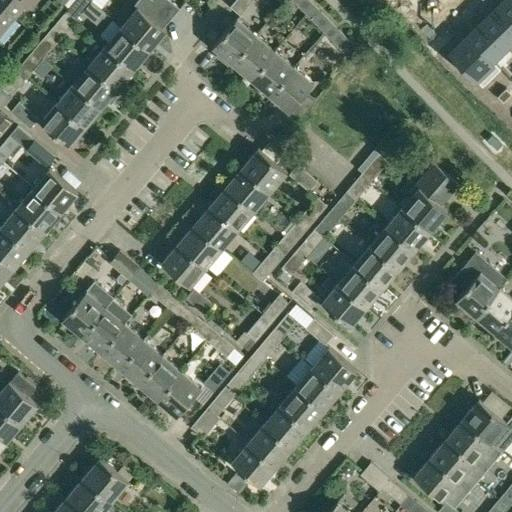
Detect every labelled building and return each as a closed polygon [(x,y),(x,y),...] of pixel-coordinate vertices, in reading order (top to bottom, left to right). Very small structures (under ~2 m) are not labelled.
[(0,0),(0,34),(26,4),(31,8),(38,0),(0,0)] [(91,0),(75,0),(72,3),(82,11),(91,0)] [(137,6),(122,25),(150,49),(166,29),(163,27),(179,8),(169,0),(139,0),(135,5),(137,6)] [(235,0),(230,7),(240,15),(252,0),(235,0)] [(308,0),(297,0),(294,3),(305,14),(314,5),(308,0)] [(511,0),(503,0),(495,8),(511,25),(511,0)] [(511,25),(495,8),(481,22),(506,47),(511,40),(511,25)] [(66,11),(56,22),(66,30),(75,19),(66,11)] [(321,12),(312,21),(322,32),(331,23),(321,12)] [(236,17),(213,46),(220,52),(217,56),(228,65),(231,61),(232,62),(256,34),(236,17)] [(481,22),(468,35),(500,69),(501,68),(492,60),(506,47),(481,22)] [(106,44),(134,68),(150,49),(122,25),(106,44)] [(50,30),(40,41),(50,49),(59,38),(50,30)] [(339,30),(330,39),(340,50),(349,41),(339,30)] [(275,50),(256,34),(232,62),(251,78),(275,50)] [(468,35),(450,52),(483,86),(500,69),(468,35)] [(134,68),(106,44),(90,63),(118,87),(134,68)] [(34,49),(24,60),(34,68),(44,57),(34,49)] [(294,67),(275,50),(251,78),(271,95),(294,67)] [(90,63),(74,82),(101,106),(107,99),(111,103),(120,92),(116,89),(118,87),(90,63)] [(294,67),(271,95),(290,111),(313,83),(294,67)] [(18,68),(8,79),(18,88),(28,76),(18,68)] [(74,82),(57,101),(85,126),(101,106),(74,82)] [(511,93),(506,88),(498,96),(503,102),(511,93)] [(19,101),(11,111),(30,127),(39,118),(19,101)] [(69,145),(85,126),(57,101),(41,121),(69,145)] [(0,111),(0,130),(2,132),(12,121),(11,121),(0,111)] [(35,139),(27,149),(46,166),(54,156),(35,139)] [(259,148),(243,167),(270,191),(287,171),(259,148)] [(378,154),(368,166),(378,173),(388,162),(378,154)] [(419,187),(402,207),(430,230),(446,211),(447,212),(448,211),(441,205),(459,184),(434,163),(416,185),(419,187)] [(298,164),(289,175),(309,191),(318,181),(298,164)] [(243,167),(227,186),(254,210),(270,191),(243,167)] [(50,168),(34,187),(62,211),(78,192),(50,168)] [(362,173),(353,184),(362,192),(372,181),(362,173)] [(227,186),(210,206),(238,229),(254,210),(227,186)] [(45,230),(62,211),(34,187),(18,206),(45,230)] [(346,192),(337,203),(346,211),(356,200),(346,192)] [(311,205),(301,217),(310,225),(320,213),(311,205)] [(18,206),(2,225),(29,249),(45,230),(18,206)] [(210,206),(194,225),(222,248),(238,229),(210,206)] [(402,207),(386,226),(414,250),(430,230),(402,207)] [(330,211),(321,222),(330,230),(340,219),(330,211)] [(295,224),(285,236),(294,244),(304,232),(295,224)] [(2,225),(0,227),(0,257),(13,268),(29,249),(2,225)] [(194,225),(178,244),(206,267),(222,248),(194,225)] [(386,226),(370,245),(398,268),(414,250),(386,226)] [(314,230),(305,241),(314,249),(324,238),(314,230)] [(279,243),(269,254),(279,263),(288,251),(279,243)] [(178,244),(162,263),(189,286),(206,267),(178,244)] [(370,245),(354,263),(382,287),(398,268),(370,245)] [(299,248),(289,260),(298,268),(308,257),(299,248)] [(140,267),(120,250),(110,263),(129,279),(140,267)] [(475,251),(452,278),(464,289),(456,299),(475,315),(499,287),(507,278),(475,251)] [(0,257),(0,283),(13,268),(0,257)] [(262,262),(252,274),(262,282),(272,270),(262,262)] [(354,263),(338,282),(366,306),(382,287),(354,263)] [(147,274),(139,284),(150,293),(158,284),(147,274)] [(86,291),(62,318),(82,335),(113,298),(114,296),(95,280),(86,291)] [(338,282),(322,302),(350,325),(366,306),(338,282)] [(300,283),(292,292),(311,308),(319,299),(300,283)] [(511,297),(499,287),(475,315),(494,331),(511,309),(511,297)] [(194,288),(185,298),(204,315),(213,305),(194,288)] [(166,290),(158,299),(169,309),(177,299),(166,290)] [(272,303),(263,314),(272,322),(282,311),(281,310),(289,302),(280,294),(272,303)] [(113,298),(82,335),(101,351),(124,323),(132,314),(113,298)] [(185,306),(177,315),(188,325),(196,315),(185,306)] [(511,309),(494,331),(511,346),(511,309)] [(287,313),(278,324),(287,333),(297,321),(287,313)] [(256,341),(272,322),(263,314),(247,333),(256,341)] [(314,318),(305,329),(325,345),(333,335),(314,318)] [(203,322),(195,331),(207,341),(215,331),(203,322)] [(124,323),(101,351),(120,367),(143,339),(124,323)] [(271,332),(261,343),(271,351),(281,340),(271,332)] [(222,338),(214,347),(226,357),(234,347),(222,338)] [(143,339),(120,367),(139,383),(163,355),(143,339)] [(328,347),(312,366),(340,389),(356,370),(328,347)] [(255,351),(245,362),(255,370),(265,359),(255,351)] [(163,355),(139,383),(158,399),(182,372),(163,355)] [(219,365),(203,384),(213,392),(229,373),(219,365)] [(312,366),(296,385),(324,408),(340,389),(312,366)] [(239,370),(230,381),(239,389),(249,378),(239,370)] [(10,379),(0,391),(0,405),(21,423),(38,403),(28,395),(36,386),(19,371),(11,380),(10,379)] [(182,372),(158,399),(177,416),(201,388),(182,372)] [(296,385),(280,404),(308,427),(324,408),(296,385)] [(223,389),(214,400),(223,408),(233,397),(223,389)] [(480,398),(463,417),(491,441),(492,441),(502,450),(511,438),(511,417),(508,422),(501,416),(482,400),(480,398)] [(280,404),(264,423),(291,446),(308,427),(280,404)] [(0,405),(0,437),(5,442),(21,423),(0,405)] [(207,407),(191,427),(203,437),(220,418),(207,407)] [(463,417),(447,436),(486,469),(502,450),(492,441),(491,441),(463,417)] [(264,423),(247,442),(275,465),(291,446),(264,423)] [(447,436),(431,455),(469,488),(486,469),(447,436)] [(247,442),(231,461),(259,484),(275,465),(247,442)] [(431,455),(414,475),(442,499),(444,497),(454,506),(469,488),(431,455)] [(100,456),(83,476),(111,500),(128,480),(100,456)] [(390,479),(370,462),(360,474),(380,491),(390,479)] [(83,476),(68,495),(87,511),(101,511),(111,500),(83,476)] [(390,494),(401,504),(409,495),(397,485),(390,494)] [(87,511),(68,495),(53,511),(87,511)] [(491,508),(496,511),(503,511),(511,504),(501,496),(491,508)] [(416,501),(409,511),(410,511),(426,511),(428,511),(416,501)] [(438,511),(458,511),(446,501),(438,511)] [(349,511),(337,502),(327,511),(349,511)]
